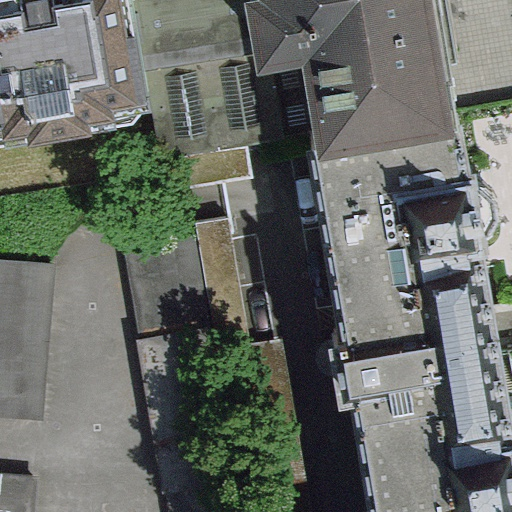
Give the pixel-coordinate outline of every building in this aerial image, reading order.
[(0,0),(0,112),(8,111),(10,122),(116,105),(114,94),(152,87),(136,0),(0,0)] [(136,0),(152,87),(164,157),(184,153),(249,141),(312,130),(327,128),(314,55),(325,53),(320,31),(275,40),(262,33),(256,0),(136,0)] [(314,55),(327,128),(457,106),(439,0),(256,0),(262,33),(275,40),(320,31),(325,53),(314,55)] [(511,0),(439,0),(457,106),(511,96),(511,0)] [(355,377),(378,511),(511,511),(511,417),(496,328),(457,106),(327,128),(312,130),(347,328),(336,329),(344,378),(355,377)] [(249,141),(184,153),(191,187),(255,177),(249,141)] [(229,216),(198,221),(221,343),(251,338),(229,216)] [(193,235),(132,245),(147,329),(207,319),(193,235)] [(0,412),(41,416),(52,263),(0,259),(0,412)] [(241,511),(207,319),(147,329),(178,511),(241,511)] [(310,511),(278,337),(227,346),(257,511),(310,511)] [(0,473),(0,511),(33,511),(36,476),(0,473)]
